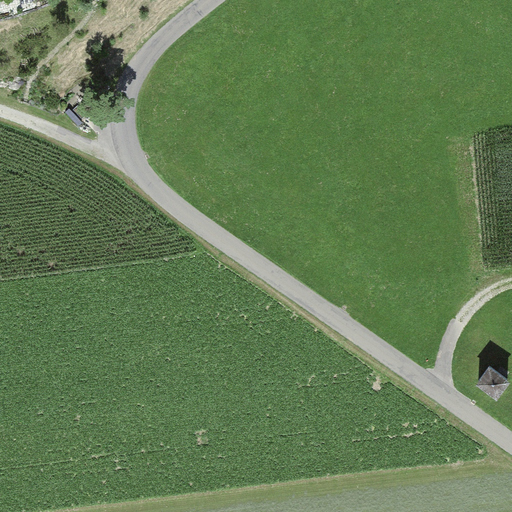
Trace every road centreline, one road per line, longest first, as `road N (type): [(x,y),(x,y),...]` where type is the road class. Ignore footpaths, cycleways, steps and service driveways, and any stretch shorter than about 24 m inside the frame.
road 1 (unclassified): [(511,443),(135,170),(121,133),(128,88),(162,40),(215,0)]
road 2 (track): [(135,170),(0,111)]
road 3 (track): [(444,393),(447,346),(465,310),(511,280)]
